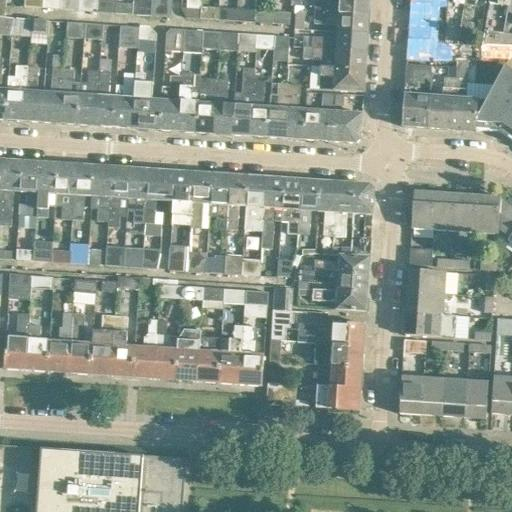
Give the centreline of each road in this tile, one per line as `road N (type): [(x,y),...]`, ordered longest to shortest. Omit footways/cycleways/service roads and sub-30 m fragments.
road 1 (residential): [(0,140),(360,162),(387,156)]
road 2 (residential): [(378,447),(0,420)]
road 3 (residential): [(387,156),(393,198),(378,447)]
road 4 (residential): [(389,0),(387,156)]
road 5 (residential): [(511,457),(378,447)]
road 6 (residential): [(387,156),(478,154),(511,165)]
